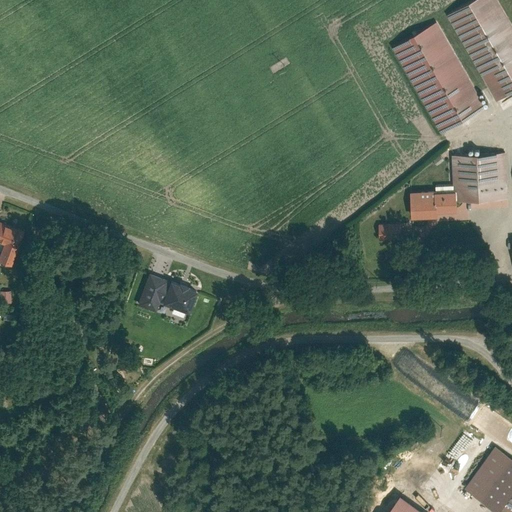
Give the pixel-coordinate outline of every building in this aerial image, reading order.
[(473,0),(449,14),(501,102),(511,95),(511,21),(499,0),(473,0)] [(393,48),(443,135),(489,109),(438,22),(393,48)] [(452,151),(454,187),(464,187),(464,198),(511,196),(509,149),(452,151)] [(408,189),(409,221),(447,220),(446,210),(464,210),(464,198),(464,187),(454,187),(408,189)] [(397,221),(381,222),(382,238),(397,238),(397,221)] [(25,232),(0,222),(0,251),(3,253),(0,259),(13,265),(25,232)] [(198,288),(151,271),(140,303),(158,310),(162,300),(190,310),(198,288)] [(0,300),(9,301),(9,289),(0,288),(0,300)] [(511,511),(511,456),(497,445),(467,485),(502,511),(511,511)]
